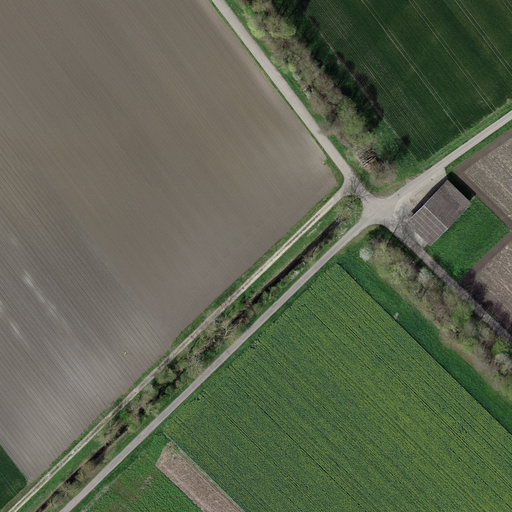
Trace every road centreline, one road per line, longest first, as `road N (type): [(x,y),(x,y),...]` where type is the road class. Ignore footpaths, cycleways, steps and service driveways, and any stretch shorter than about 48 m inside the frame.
road 1 (track): [(67,511),(335,251),(511,116)]
road 2 (track): [(351,181),(17,511)]
road 3 (track): [(511,342),(351,181),(220,0)]
